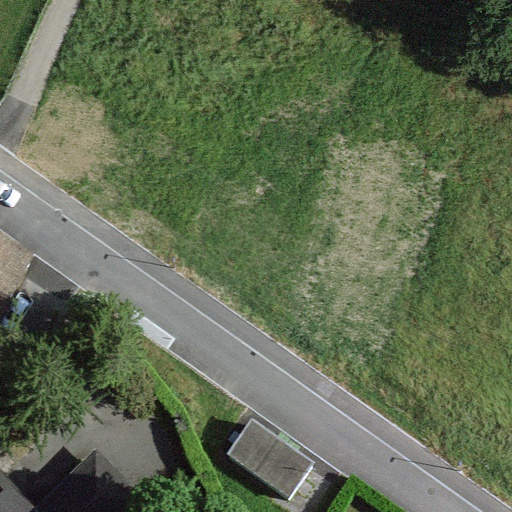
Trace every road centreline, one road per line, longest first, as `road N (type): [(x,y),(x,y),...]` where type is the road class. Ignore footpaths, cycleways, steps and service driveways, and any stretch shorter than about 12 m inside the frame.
road 1 (residential): [(455,511),(0,178)]
road 2 (track): [(357,0),(511,71)]
